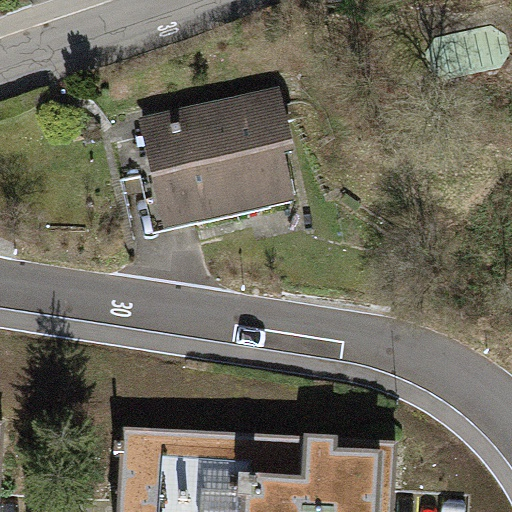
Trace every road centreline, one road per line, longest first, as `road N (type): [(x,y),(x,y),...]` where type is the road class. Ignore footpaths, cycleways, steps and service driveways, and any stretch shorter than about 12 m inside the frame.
road 1 (residential): [(511,425),(462,379),(397,351),(0,281)]
road 2 (residential): [(218,0),(0,72)]
